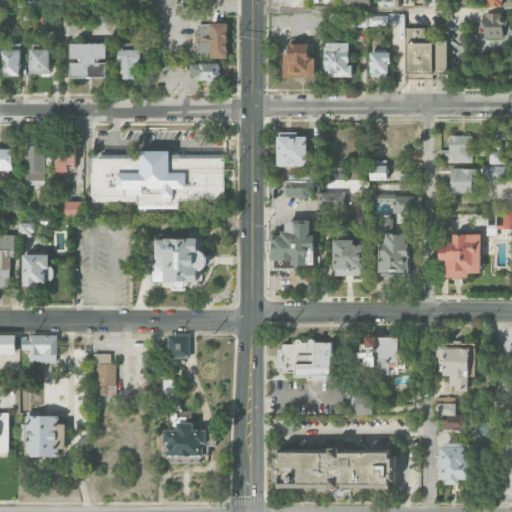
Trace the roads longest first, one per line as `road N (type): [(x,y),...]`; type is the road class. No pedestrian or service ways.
road 1 (primary): [(246,511),(253,0)]
road 2 (residential): [(511,104),(0,108)]
road 3 (residential): [(511,314),(0,318)]
road 4 (residential): [(426,511),(433,105)]
